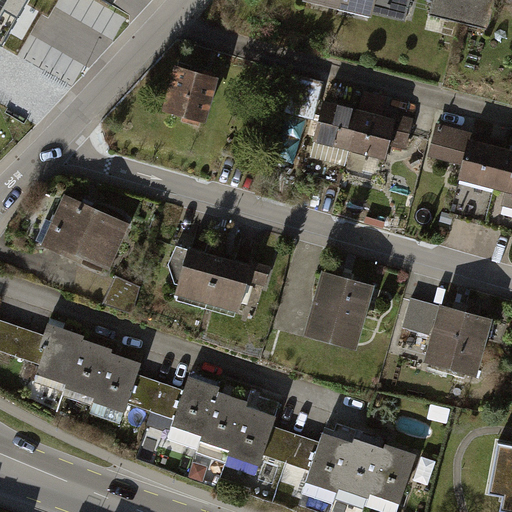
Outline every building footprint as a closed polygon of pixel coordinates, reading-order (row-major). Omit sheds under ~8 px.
[(28,0),(0,0),(0,43),(3,45),(28,0)] [(379,0),(323,0),(377,12),(379,0)] [(383,0),(382,14),(411,17),(412,0),(383,0)] [(499,2),(491,0),(435,0),(431,15),(491,31),(499,2)] [(210,86),(164,75),(154,115),(200,127),(210,86)] [(394,118),(329,104),(320,144),(385,158),(394,118)] [(511,155),(427,134),(421,156),(457,165),(452,183),(511,197),(511,155)] [(134,229),(69,197),(46,244),(112,276),(134,229)] [(247,267),(181,250),(169,295),(235,312),(247,267)] [(366,289),(313,274),(297,334),(350,348),(366,289)] [(494,320),(442,307),(428,361),(480,374),(494,320)] [(45,338),(0,322),(0,349),(41,364),(37,374),(67,384),(65,387),(96,398),(94,401),(124,412),(127,402),(176,419),(174,424),(204,435),(202,439),(231,450),(230,454),(259,464),(263,453),(313,470),(309,481),(337,491),(339,486),(368,496),(370,491),(398,501),(414,457),(396,451),(387,448),(386,453),(366,446),(356,442),(354,446),(335,439),(325,436),(321,446),(271,428),(274,420),(256,413),(244,409),(245,405),(227,398),(216,394),(218,390),(203,384),(190,379),(185,394),(135,376),(139,365),(118,358),(109,355),(111,351),(90,344),(82,341),(83,338),(61,331),(50,326),(45,338)] [(511,511),(511,454),(498,452),(488,509),(505,511),(511,511)]
